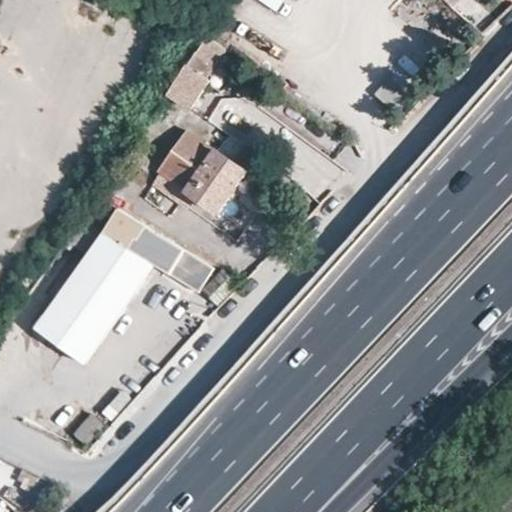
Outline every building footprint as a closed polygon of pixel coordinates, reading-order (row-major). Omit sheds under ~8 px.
[(210,42),(209,42),(192,63),(172,87),(190,101),(212,75),(228,55),(210,42)] [(388,76),(374,91),(394,110),(408,94),(388,76)] [(156,165),(159,167),(178,183),(191,193),(215,212),(246,171),(187,124),(156,165)] [(178,183),(159,167),(151,178),(169,194),(178,183)] [(191,193),(178,183),(169,194),(182,205),(191,193)] [(150,262),(104,230),(37,328),(83,359),(150,262)] [(170,244),(156,265),(166,273),(175,260),(181,251),(170,244)] [(216,269),(182,249),(181,251),(175,260),(179,262),(209,280),(216,269)] [(209,280),(179,262),(171,274),(199,293),(202,290),(207,283),(209,280)] [(237,284),(221,269),(202,290),(218,305),(237,284)] [(93,448),(107,422),(89,413),(76,439),(93,448)]
